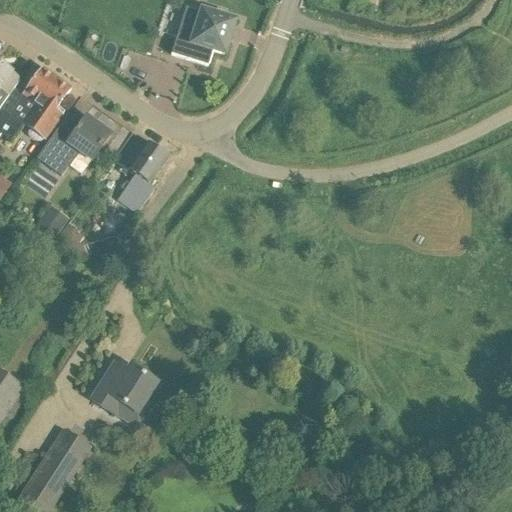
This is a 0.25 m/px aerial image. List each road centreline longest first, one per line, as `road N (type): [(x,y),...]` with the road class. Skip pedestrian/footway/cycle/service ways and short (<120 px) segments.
road 1 (residential): [(211,128),(234,157),(265,171),(327,178),(378,172),(511,114)]
road 2 (residential): [(0,20),(163,126),(211,128)]
road 3 (residential): [(211,128),(236,114),(260,84),(291,0)]
